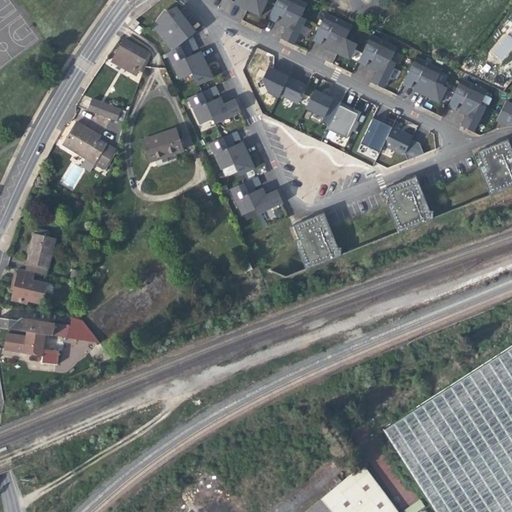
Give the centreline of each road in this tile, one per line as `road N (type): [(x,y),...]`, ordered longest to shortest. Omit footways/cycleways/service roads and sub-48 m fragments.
road 1 (residential): [(478,142),(298,210),(204,10)]
road 2 (residential): [(478,142),(204,10)]
road 3 (unclassified): [(117,14),(54,110),(0,225)]
